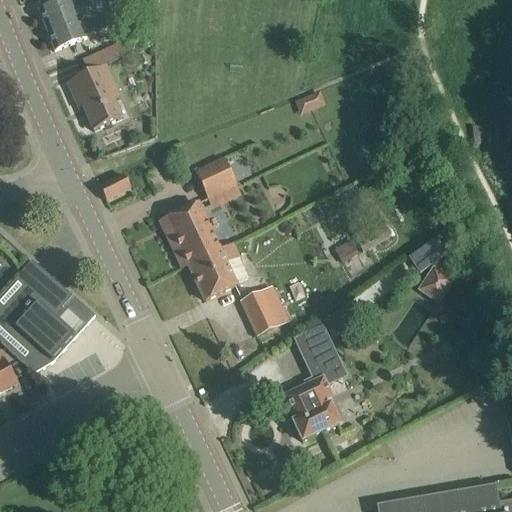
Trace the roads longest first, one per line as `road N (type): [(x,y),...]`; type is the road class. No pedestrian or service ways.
road 1 (unclassified): [(158,366),(66,170)]
road 2 (unclassified): [(66,170),(0,11)]
road 3 (unclassified): [(230,511),(158,366)]
